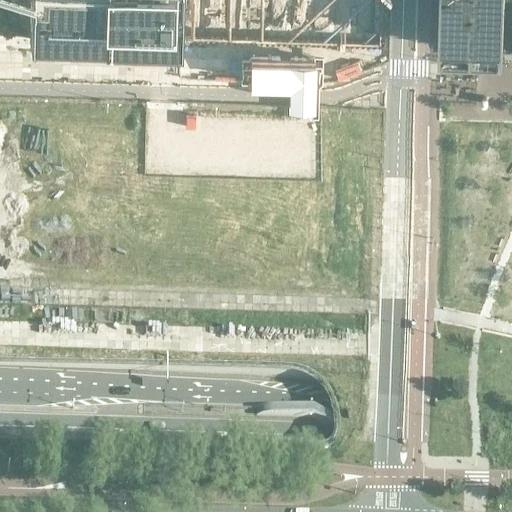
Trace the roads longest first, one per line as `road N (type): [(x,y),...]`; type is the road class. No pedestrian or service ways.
road 1 (trunk): [(511,413),(324,396),(0,386)]
road 2 (trunk): [(0,426),(511,447)]
road 3 (tertiary): [(211,511),(0,505)]
road 4 (residential): [(396,178),(401,0)]
road 5 (residential): [(160,65),(0,61)]
